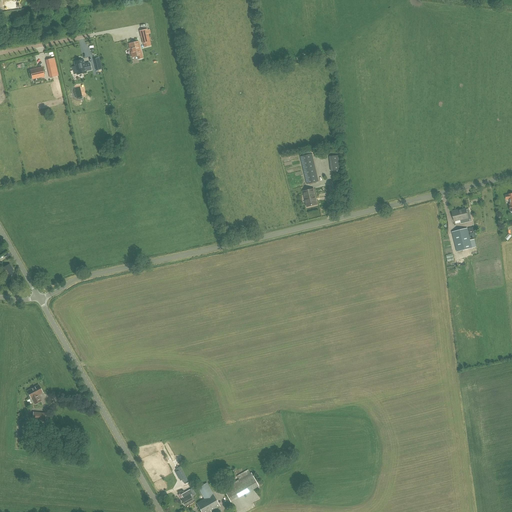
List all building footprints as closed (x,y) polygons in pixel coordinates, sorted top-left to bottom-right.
[(143,44),(150,42),(148,34),(147,30),(147,29),(140,31),(143,44)] [(138,42),(135,42),(132,43),(129,44),(130,49),(131,49),(132,52),(131,53),(132,57),(138,56),(138,59),(143,58),(141,50),(140,50),(140,48),(138,42)] [(52,72),(53,77),(58,76),(54,58),(46,60),(49,73),(52,72)] [(75,66),(77,74),(77,75),(86,73),(86,71),(91,70),(89,63),(84,64),(83,60),(74,62),(75,66)] [(32,79),(44,76),(42,67),(30,70),(32,79)] [(312,154),(300,157),(307,184),(319,182),(312,154)] [(331,171),(340,170),(338,155),(329,156),(331,171)] [(303,191),(307,207),(317,204),(313,189),(303,191)] [(458,211),(458,210),(452,212),(454,221),(460,220),(461,222),(467,221),(466,218),(468,218),(466,209),(458,211)] [(474,239),(471,240),(468,228),(452,232),(456,252),(476,247),(474,239)] [(14,275),(12,272),(10,268),(12,268),(10,264),(2,269),(8,278),(14,275)] [(27,391),(31,398),(32,398),(35,404),(41,401),(38,395),(42,393),(38,385),(27,391)] [(29,423),(20,422),(19,438),(28,438),(29,423)] [(187,480),(181,469),(177,471),(182,480),(183,482),(187,480)] [(224,490),(230,501),(258,484),(251,473),(224,490)] [(208,511),(219,506),(206,483),(198,488),(205,499),(201,501),(197,504),(201,511),(208,511)] [(194,496),(196,495),(192,488),(181,495),(184,498),(181,500),(185,506),(193,501),(189,495),(192,493),(194,496)]
